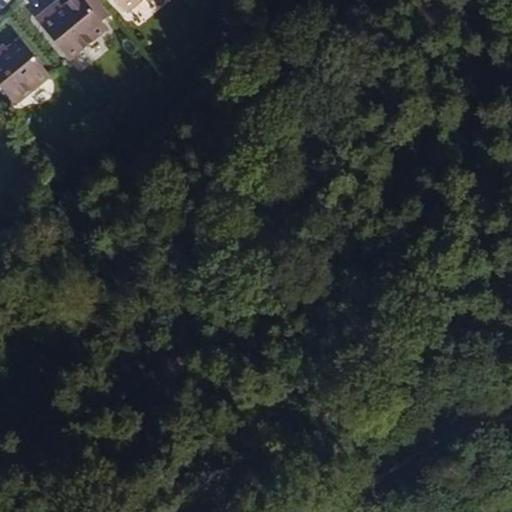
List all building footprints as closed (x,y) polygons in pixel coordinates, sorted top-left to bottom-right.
[(71,0),(64,6),(57,13),(51,6),(37,18),(70,58),(107,28),(102,22),(110,15),(97,0),(71,0)] [(58,0),(51,6),(57,13),(64,6),(59,0),(58,0)] [(117,0),(128,13),(143,0),(117,0)] [(22,38),(10,48),(2,54),(0,51),(0,82),(16,102),(51,74),(22,38)] [(6,43),(0,47),(0,51),(2,54),(10,48),(6,43)]
